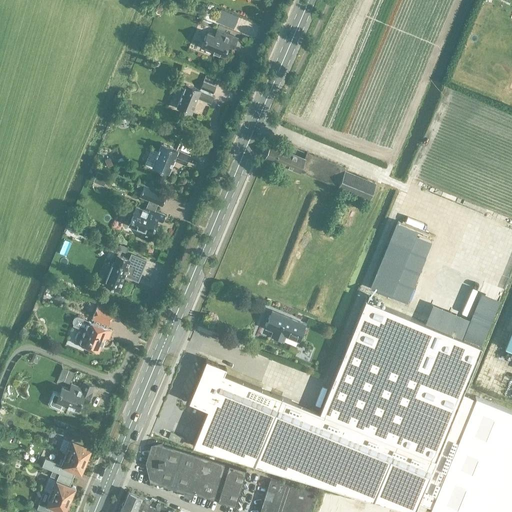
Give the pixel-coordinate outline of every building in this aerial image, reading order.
[(226,9),(220,21),(233,27),(239,16),(226,9)] [(228,44),(234,46),(237,37),(217,29),(214,34),(207,31),(201,46),(223,56),(228,44)] [(212,95),(215,86),(203,81),(199,89),(186,84),(176,106),(191,112),(197,97),(210,103),(213,96),(212,95)] [(130,106),(131,99),(123,98),(122,105),(130,106)] [(185,165),(189,155),(178,150),(161,144),(152,166),(168,173),(174,160),(185,165)] [(370,196),(375,183),(345,171),(346,168),(306,151),(304,159),(270,145),(265,157),(276,161),(276,165),(282,167),(286,164),(301,170),(300,171),(331,183),(329,187),(339,191),(340,187),(369,199),(369,198),(373,200),(374,198),(370,196)] [(108,167),(113,165),(110,158),(105,160),(108,167)] [(144,185),(143,189),(139,196),(143,198),(148,200),(146,207),(145,210),(136,206),(128,224),(143,230),(140,237),(148,241),(156,220),(162,222),(165,214),(154,210),(157,204),(161,205),(166,193),(144,185)] [(409,301),(430,238),(426,237),(428,230),(394,219),(372,287),(371,287),(367,297),(378,301),(381,292),(409,301)] [(116,253),(113,261),(104,284),(118,290),(125,275),(138,280),(146,260),(132,255),(130,259),(116,253)] [(206,358),(189,401),(207,408),(192,445),(254,464),(413,511),(418,500),(431,506),(430,506),(443,511),(511,511),(511,410),(475,396),(475,397),(463,392),(466,383),(481,346),(365,298),(332,379),(319,411),(281,396),(224,373),(226,367),(206,358)] [(92,317),(97,319),(109,324),(114,312),(108,310),(97,306),(92,317)] [(265,327),(273,331),(271,336),(283,341),(285,335),(298,341),(305,324),(287,317),(286,319),(271,312),(265,327)] [(88,321),(85,328),(81,326),(79,331),(78,332),(75,338),(76,339),(75,342),(80,344),(80,343),(98,351),(105,336),(109,338),(112,330),(88,321)] [(69,383),(74,372),(62,367),(57,378),(69,383)] [(62,386),(59,392),(53,390),(48,402),(50,406),(61,411),(64,404),(78,410),(84,394),(90,397),(94,386),(83,381),(81,387),(71,383),(69,389),(62,386)] [(63,435),(71,438),(73,439),(76,433),(65,428),(63,435)] [(168,438),(181,443),(183,437),(170,432),(168,438)] [(64,437),(59,449),(86,460),(90,451),(91,451),(92,448),(91,447),(89,446),(88,446),(64,437)] [(185,490),(183,494),(192,497),(193,493),(235,505),(246,469),(162,444),(155,446),(156,451),(150,452),(152,461),(147,462),(151,480),(185,490)] [(82,469),(86,460),(59,449),(54,461),(77,471),(78,473),(80,473),(82,473),(83,471),(82,469)] [(53,469),(61,473),(63,467),(55,464),(53,469)] [(50,475),(59,478),(61,473),(53,469),(50,475)] [(43,489),(51,492),(70,500),(74,490),(75,490),(76,488),(75,486),(73,485),(72,486),(48,476),(43,489)] [(307,511),(314,492),(270,478),(259,511),(307,511)] [(163,511),(165,508),(166,506),(157,503),(155,508),(148,505),(151,500),(145,497),(128,491),(124,501),(151,511),(163,511)] [(44,511),(48,511),(50,508),(51,506),(61,510),(61,511),(66,511),(67,510),(66,508),(70,500),(51,492),(46,504),(40,501),(37,509),(40,510),(44,511)] [(151,511),(124,501),(120,511),(121,511),(151,511)]
